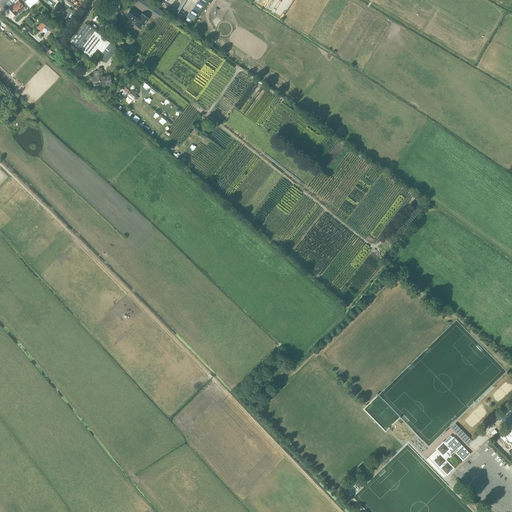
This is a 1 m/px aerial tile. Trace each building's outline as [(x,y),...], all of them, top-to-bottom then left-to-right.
[(19,15),(25,9),(18,2),(7,12),(12,18),(17,13),(19,15)] [(54,8),(58,10),(62,14),(65,10),(57,4),(54,8)] [(131,8),(125,16),(135,23),(134,24),(140,29),(148,18),(142,13),(141,15),(131,8)] [(54,34),(60,27),(55,23),(49,30),(54,34)] [(97,49),(102,53),(110,43),(84,23),(70,41),(90,58),(97,49)] [(100,56),(107,61),(116,49),(110,44),(100,56)] [(102,76),(102,71),(94,72),(95,78),(93,78),(93,77),(89,78),(90,80),(92,80),(93,85),(99,84),(100,86),(112,84),(110,75),(102,76)] [(121,92),(123,93),(127,96),(133,101),(136,98),(125,88),(121,92)] [(511,409),(502,420),(507,426),(511,421),(511,409)] [(468,445),(472,441),(455,423),(451,427),(468,445)] [(511,424),(502,435),(511,445),(511,424)] [(495,430),(487,436),(491,440),(499,434),(495,430)] [(452,437),(450,435),(443,442),(436,449),(429,456),(433,461),(447,475),(454,468),(445,460),(446,459),(446,460),(454,452),(457,448),(458,449),(455,453),(463,461),(470,454),(453,437),(452,437)]
